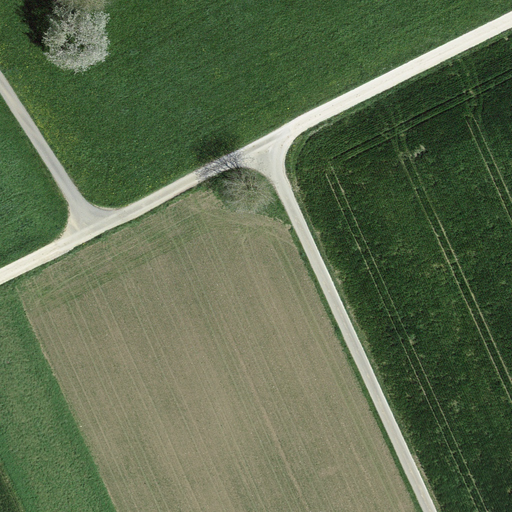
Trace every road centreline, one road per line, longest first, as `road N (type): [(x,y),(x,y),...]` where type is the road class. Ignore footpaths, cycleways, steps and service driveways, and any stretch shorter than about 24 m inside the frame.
road 1 (track): [(0,279),(511,23)]
road 2 (track): [(262,148),(428,511)]
road 3 (track): [(93,231),(0,86)]
